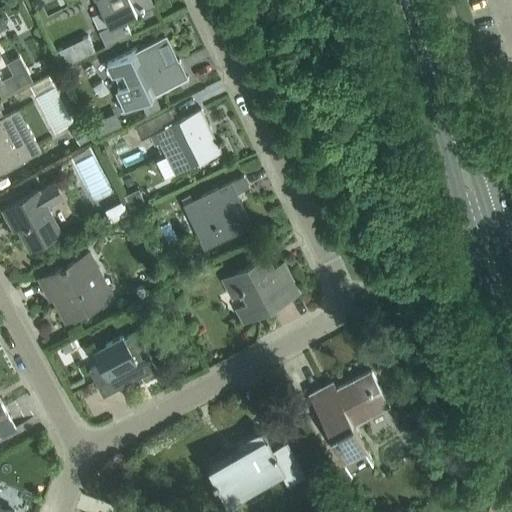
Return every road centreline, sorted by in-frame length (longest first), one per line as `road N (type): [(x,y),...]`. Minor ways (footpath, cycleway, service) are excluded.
road 1 (residential): [(82,455),(321,327),(337,305),(334,270),(204,0)]
road 2 (secondary): [(476,217),(411,0)]
road 3 (residential): [(82,455),(0,304)]
